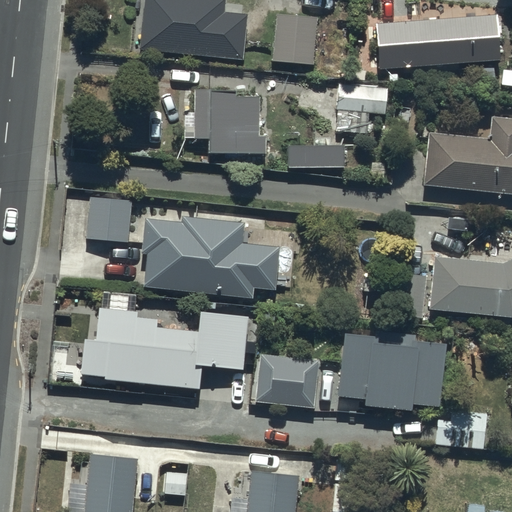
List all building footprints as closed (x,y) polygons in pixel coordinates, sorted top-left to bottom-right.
[(224,0),(144,0),(139,51),(244,62),(249,15),(223,12),(224,0)] [(497,13),(376,23),(379,70),(501,60),(497,13)] [(317,17),(275,15),(272,60),(314,63),(317,17)] [(335,85),(335,131),(369,131),(369,112),(383,112),(383,85),(335,85)] [(234,91),(191,91),(191,143),(209,143),(209,157),(266,157),(266,137),(259,137),(259,98),(233,98),(234,91)] [(429,131),(424,184),(511,192),(511,119),(491,117),(490,137),(429,131)] [(286,145),(287,167),(344,167),(344,144),(286,145)] [(131,199),(90,196),(87,239),(129,242),(131,199)] [(146,257),(136,256),(132,292),(279,306),(283,270),(235,265),(239,232),(184,227),(183,240),(148,236),(146,257)] [(511,258),(502,263),(433,257),(429,308),(511,316),(511,258)] [(395,270),(359,268),(357,305),(344,305),(343,319),(363,320),(363,311),(393,312),(395,270)] [(398,273),(395,315),(422,317),(424,274),(398,273)] [(142,315),(100,309),(90,386),(195,399),(203,338),(140,330),(142,315)] [(308,374),(259,369),(255,409),(327,416),(328,409),(437,420),(444,350),(362,342),(361,358),(310,353),(308,374)] [(486,410),(452,408),(451,420),(439,419),(437,446),(484,449),(486,410)] [(187,511),(192,465),(92,455),(87,511),(187,511)] [(295,511),(300,476),(252,471),(247,511),(295,511)]
